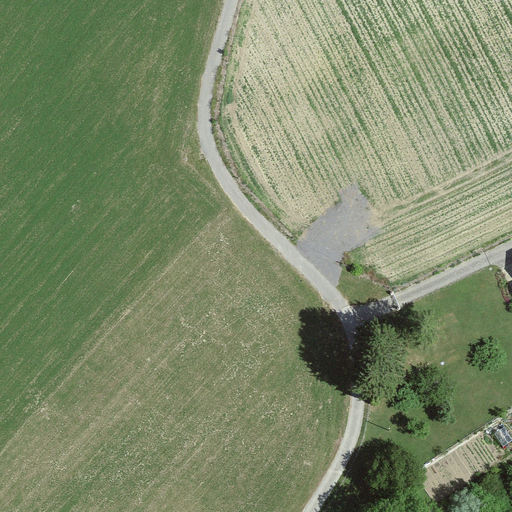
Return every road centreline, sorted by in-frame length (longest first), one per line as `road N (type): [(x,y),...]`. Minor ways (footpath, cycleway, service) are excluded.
road 1 (residential): [(311,511),(353,430),(357,349),(335,298),(254,217),(214,159),(205,108),(231,0)]
road 2 (track): [(319,0),(301,79),(304,118),(369,225)]
road 3 (track): [(299,262),(511,152)]
road 4 (track): [(400,0),(498,159)]
